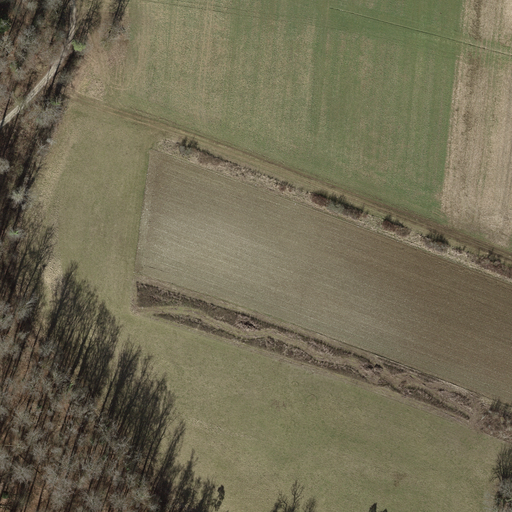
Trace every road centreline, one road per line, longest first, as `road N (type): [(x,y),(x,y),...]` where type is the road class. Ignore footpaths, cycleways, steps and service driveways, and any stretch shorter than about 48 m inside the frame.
road 1 (track): [(52,74),(108,119),(183,134),(511,261)]
road 2 (track): [(0,124),(70,49),(72,0)]
